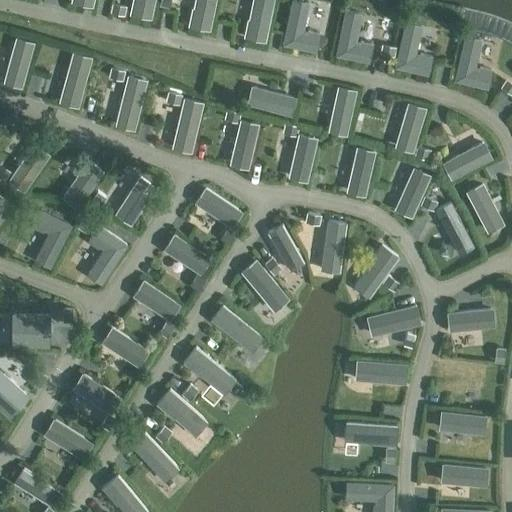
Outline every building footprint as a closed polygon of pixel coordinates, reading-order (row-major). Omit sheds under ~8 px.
[(133,0),(131,14),(150,17),(153,0),(133,0)] [(196,0),(196,3),(199,7),(195,9),(193,9),(189,25),(208,29),(214,0),(196,0)] [(254,0),(252,14),(254,18),(251,20),(248,20),(245,36),(264,40),(272,0),(254,0)] [(303,0),(302,0),(296,0),(293,0),(283,44),(316,51),(320,33),(308,31),(308,33),(302,32),(309,3),(305,2),(303,0)] [(361,13),(345,10),(336,55),(369,62),(373,44),(361,41),(361,44),(355,43),(361,13)] [(415,55),(421,26),(405,22),(396,67),(428,75),(432,57),(420,54),(420,56),(415,55)] [(488,88),(492,70),(480,67),(479,70),(474,68),(481,39),(477,39),(474,37),(471,36),(468,37),(465,36),(455,81),(488,88)] [(32,43),(17,38),(5,79),(21,84),(32,43)] [(90,57),(73,52),(67,74),(68,74),(64,89),(62,91),(60,97),(62,101),(69,103),(71,102),(77,104),(90,57)] [(145,80),(128,75),(123,97),(124,97),(120,112),(118,114),(116,120),(118,124),(125,126),(127,125),(133,126),(145,80)] [(107,119),(116,121),(125,85),(116,82),(107,119)] [(253,86),(249,102),(290,113),(294,97),(253,86)] [(346,132),(355,90),(339,87),(330,128),(346,132)] [(201,102),(184,98),(179,120),(180,120),(177,135),(175,136),(173,143),(176,147),(182,149),(184,148),(190,149),(201,102)] [(396,144),(412,148),(424,108),(409,103),(396,144)] [(257,125),(241,121),(231,162),(247,166),(257,125)] [(306,179),(316,138),(300,134),(290,175),(306,179)] [(445,161),(452,176),(490,157),(483,142),(445,161)] [(24,188),(49,154),(35,144),(10,178),(24,188)] [(374,152),(358,148),(348,189),(364,193),(374,152)] [(78,204),(102,170),(89,160),(64,195),(78,204)] [(429,175),(414,168),(396,207),(411,214),(429,175)] [(131,221),(154,186),(141,177),(117,212),(131,221)] [(468,192),(488,229),(502,221),(483,184),(468,192)] [(232,225),(241,211),(206,188),(197,201),(232,225)] [(0,221),(12,204),(0,195),(0,221)] [(473,245),(451,202),(436,209),(459,252),(473,245)] [(50,265),(72,225),(42,209),(33,225),(44,231),(45,229),(50,231),(36,258),(39,259),(41,262),(44,264),(48,264),(50,265)] [(339,270),(346,222),(329,220),(324,257),(322,258),(321,266),(323,269),(331,270),(333,269),(339,270)] [(290,268),(303,260),(283,224),(268,232),(290,268)] [(99,225),(89,240),(99,247),(101,245),(105,248),(88,273),(102,282),(127,244),(99,225)] [(165,248),(200,272),(210,258),(174,235),(165,248)] [(370,295),(398,256),(382,244),(372,258),(374,259),(375,263),(371,264),(362,276),(360,276),(355,282),(356,286),(362,291),(365,291),(370,295)] [(287,298),(256,260),(242,271),(257,288),(258,288),(268,300),(267,302),(272,307),(277,308),(282,304),(282,301),(287,298)] [(134,294),(170,318),(179,304),(144,281),(134,294)] [(258,340),(262,336),(222,305),(211,319),(229,332),(229,331),(243,342),(243,344),(250,349),(254,349),(259,342),(258,340)] [(420,322),(416,305),(369,317),(370,323),(369,325),(370,331),(375,334),(381,332),(383,330),(398,327),(398,328),(420,322)] [(493,325),(491,308),(449,312),(451,329),(493,325)] [(13,344),(48,345),(49,315),(13,314),(13,344)] [(138,364),(147,350),(112,327),(103,341),(138,364)] [(231,383),(235,378),(196,346),(183,362),(197,372),(198,370),(202,370),(203,374),(216,384),(216,387),(222,392),(226,391),(231,385),(231,383)] [(481,381),(483,365),(441,360),(439,376),(481,381)] [(405,382),(407,365),(358,361),(358,367),(356,368),(355,375),(359,379),(366,379),(367,378),(383,379),(383,380),(405,382)] [(0,406),(10,415),(27,396),(0,371),(0,406)] [(110,411),(119,397),(83,374),(75,388),(110,411)] [(202,425),(206,420),(170,388),(157,403),(170,414),(171,412),(175,412),(176,416),(187,426),(187,428),(193,433),(197,433),(202,427),(202,425)] [(483,432),(485,416),(443,411),(441,427),(483,432)] [(82,456),(91,442),(55,419),(46,433),(82,456)] [(374,443),(396,444),(397,425),(347,421),(347,428),(345,429),(345,437),(347,440),(355,441),(357,439),(374,440),(374,443)] [(173,471),(178,467),(145,432),(132,444),(158,471),(158,473),(163,479),(167,479),(173,473),(173,471)] [(485,484),(486,468),(444,464),(442,480),(485,484)] [(24,468),(15,482),(51,504),(60,490),(24,468)] [(147,511),(149,511),(118,474),(102,487),(113,500),(115,498),(119,498),(119,502),(126,511),(147,511)] [(392,511),(394,484),(348,481),(347,485),(346,487),(346,491),(347,494),(347,497),(377,499),(376,504),(374,504),(373,511),(392,511)]
